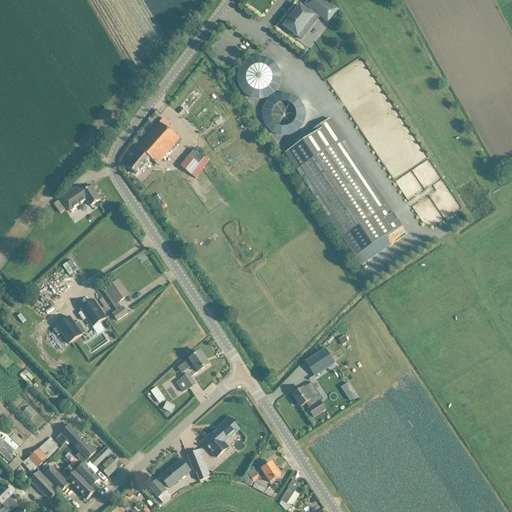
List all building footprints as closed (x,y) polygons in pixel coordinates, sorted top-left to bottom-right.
[(288,20),(282,27),(294,37),(295,35),(302,40),(317,20),(320,16),(328,22),(337,10),(323,0),(310,0),(306,5),(313,10),(309,14),(300,7),(290,21),(288,20)] [(296,171),(342,239),(355,259),(402,227),(389,208),(343,140),(330,120),(309,134),(311,137),(285,154),(296,171)] [(178,140),(167,130),(159,123),(123,163),(136,175),(150,160),(156,165),(178,140)] [(181,168),(192,176),(205,158),(194,150),(181,168)] [(271,191),(278,195),(281,191),(274,187),(271,191)] [(78,188),(70,193),(61,199),(70,212),(86,201),(91,207),(100,201),(91,188),(82,193),(78,188)] [(60,214),(67,209),(61,200),(53,205),(60,214)] [(36,250),(28,242),(22,248),(30,256),(36,250)] [(108,290),(104,292),(109,300),(117,312),(113,315),(117,322),(119,320),(128,315),(123,308),(121,309),(118,303),(129,296),(119,282),(111,288),(108,290)] [(80,310),(93,328),(106,319),(94,301),(80,310)] [(70,344),(82,336),(70,318),(57,326),(70,344)] [(342,346),(348,342),(344,336),(338,340),(342,346)] [(327,361),(318,351),(298,369),(308,379),(327,361)] [(213,352),(208,354),(212,365),(217,363),(213,352)] [(200,353),(192,359),(190,360),(185,364),(179,368),(182,373),(188,368),(188,369),(193,365),(199,373),(209,366),(200,353)] [(183,394),(189,389),(189,390),(196,385),(188,374),(182,379),(176,383),(183,394)] [(301,390),(293,396),(301,408),(306,404),(310,409),(308,410),(314,418),(322,412),(326,410),(320,402),(323,401),(319,395),(312,384),(304,390),(303,389),(301,390)] [(348,384),(342,388),(350,401),(357,397),(348,384)] [(156,386),(152,390),(162,401),(166,397),(156,386)] [(167,402),(163,410),(171,414),(175,407),(167,402)] [(224,443),(232,436),(239,430),(230,419),(203,442),(216,458),(228,448),(224,443)] [(80,453),(90,463),(88,460),(95,453),(83,440),(70,426),(56,440),(63,447),(66,443),(68,441),(71,443),(75,448),(75,447),(81,453),(80,453)] [(20,448),(0,429),(0,454),(11,465),(15,460),(12,457),(20,448)] [(58,449),(49,440),(23,464),(31,474),(58,449)] [(161,451),(154,444),(147,451),(153,458),(161,451)] [(121,465),(106,449),(91,463),(96,468),(102,462),(105,465),(101,470),(108,477),(121,465)] [(210,477),(203,461),(199,452),(188,457),(191,466),(195,473),(196,473),(200,481),(210,477)] [(86,466),(90,463),(80,453),(76,457),(79,460),(72,468),(70,466),(95,493),(96,492),(78,474),(79,474),(96,491),(100,488),(96,484),(100,480),(86,466)] [(190,472),(187,468),(181,460),(160,478),(169,489),(190,472)] [(264,460),(256,466),(250,470),(248,474),(249,475),(245,484),(251,487),(253,482),(254,482),(259,479),(260,480),(266,476),(270,483),(281,477),(272,463),(268,466),(264,460)] [(87,500),(95,493),(70,466),(63,473),(67,479),(87,500)] [(55,492),(57,494),(59,493),(60,494),(69,485),(52,468),(44,475),(57,489),(55,492)] [(57,489),(44,475),(43,476),(39,472),(29,482),(44,497),(46,496),(50,501),(57,494),(55,492),(57,489)] [(293,480),(288,488),(289,489),(281,500),(287,505),(296,492),(299,487),(300,485),(293,480)] [(158,498),(159,498),(164,504),(171,498),(166,492),(157,481),(149,487),(158,498)] [(268,490),(255,483),(253,488),(266,495),(268,490)] [(24,511),(11,498),(14,495),(5,486),(0,490),(0,503),(8,511),(24,511)] [(296,492),(300,495),(304,490),(299,487),(296,492)]
